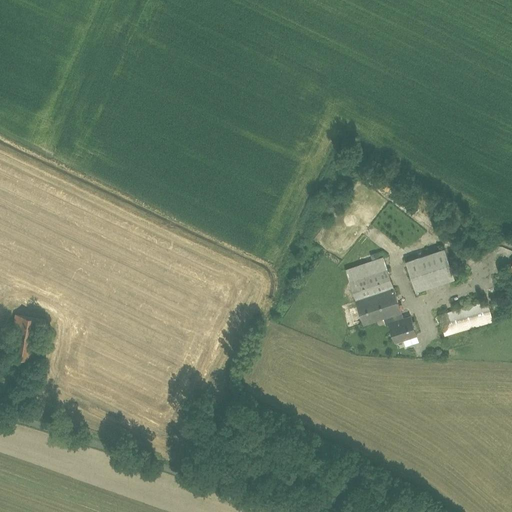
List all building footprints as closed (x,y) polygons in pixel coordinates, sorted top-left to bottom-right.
[(445,243),(406,255),(416,285),(455,272),(445,243)] [(404,306),(384,251),(348,263),(368,319),(384,313),(404,306)] [(489,294),(441,308),(447,328),(495,314),(489,294)] [(404,306),(384,313),(387,320),(390,318),(390,317),(406,311),(404,306)] [(406,311),(390,317),(390,318),(396,334),(418,326),(412,309),(406,311)] [(42,319),(15,314),(14,319),(5,365),(15,367),(17,354),(34,358),(42,319)]
